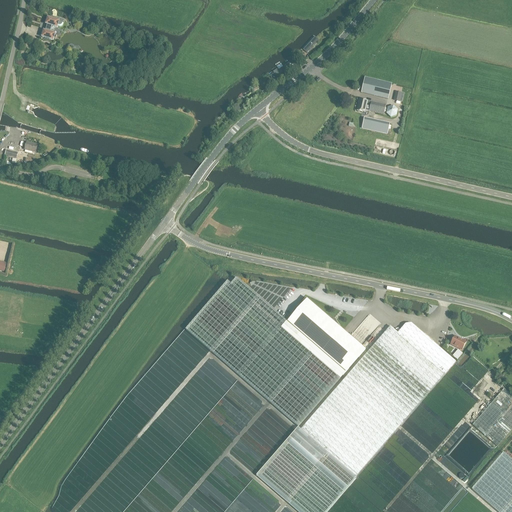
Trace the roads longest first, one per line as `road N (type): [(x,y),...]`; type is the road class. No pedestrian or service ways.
road 1 (tertiary): [(511,319),(224,252),(164,223)]
road 2 (tertiary): [(0,444),(164,223)]
road 3 (tertiary): [(511,196),(320,154),(291,141),(258,108)]
road 4 (tertiary): [(258,108),(373,0)]
road 5 (tertiary): [(164,223),(258,108)]
